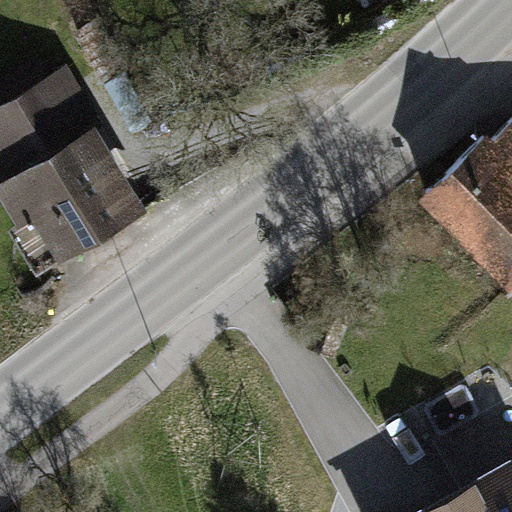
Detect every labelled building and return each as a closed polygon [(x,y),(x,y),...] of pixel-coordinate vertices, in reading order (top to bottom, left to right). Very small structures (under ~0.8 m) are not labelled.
[(97,19),(78,30),(99,68),(119,57),(97,19)] [(0,179),(50,264),(133,215),(49,74),(0,103),(0,179)] [(511,118),(488,141),(483,135),(426,190),(511,279),(511,118)] [(322,313),(311,341),(334,350),(345,321),(374,314),(369,290),(339,296),(322,313)] [(511,511),(511,477),(508,470),(430,511),(511,511)]
